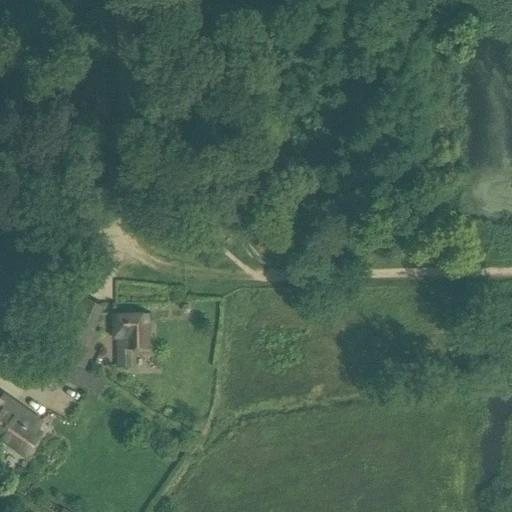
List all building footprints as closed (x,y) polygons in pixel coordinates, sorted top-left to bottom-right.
[(86,299),(65,345),(82,353),(102,307),(86,299)] [(148,314),(113,314),(113,339),(116,339),(116,356),(126,356),(126,349),(150,348),(148,314)] [(7,337),(15,342),(20,334),(13,329),(7,337)] [(74,363),(68,374),(99,390),(105,379),(74,363)] [(0,432),(7,437),(6,439),(28,453),(42,433),(37,429),(40,424),(1,397),(0,398),(0,432)]
